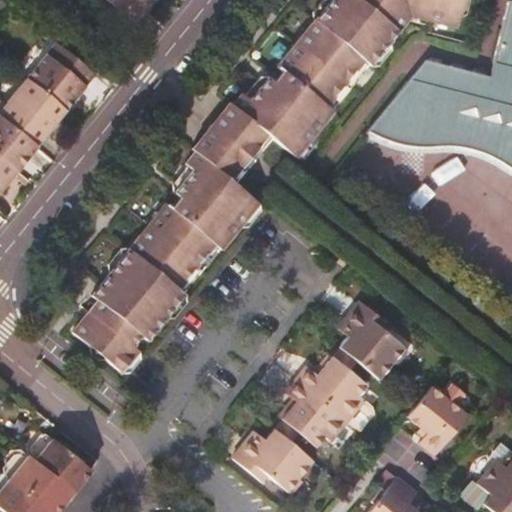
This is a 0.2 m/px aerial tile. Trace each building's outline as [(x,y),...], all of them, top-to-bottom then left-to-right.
[(146,11),(132,0),(107,0),(136,24),(146,11)] [(132,0),(146,11),(155,0),(132,0)] [(195,152),(234,184),(248,167),(251,163),(258,155),(272,137),(296,156),(316,132),(332,112),(329,108),(326,106),(363,61),(365,62),(370,66),(371,64),(391,39),(409,16),(428,21),(456,28),(458,21),(463,0),(332,0),(254,98),(243,91),(238,98),(235,104),(231,101),(209,129),(192,150),(195,152)] [(511,1),(509,1),(488,78),(423,62),(414,74),(369,132),(379,138),(384,139),(391,141),(399,140),(406,138),(419,134),(432,132),(441,132),(449,131),(455,132),(462,134),(468,136),(476,139),(483,143),(501,156),(511,161),(511,1)] [(55,45),(27,79),(66,110),(93,76),(55,45)] [(66,110),(27,79),(0,112),(0,116),(37,147),(66,110)] [(37,147),(0,116),(0,156),(18,171),(37,147)] [(234,184),(195,152),(186,164),(194,170),(176,192),(183,197),(174,209),(167,203),(93,295),(99,301),(74,333),(122,372),(186,293),(179,287),(214,243),(221,248),(258,203),(234,184)] [(0,193),(18,171),(0,156),(0,193)] [(349,338),(340,349),(359,364),(380,381),(394,364),(405,350),(386,335),(392,327),(361,302),(339,329),(349,338)] [(359,364),(340,349),(332,359),(318,376),(314,373),(307,367),(296,381),(346,422),(362,403),(358,399),(367,388),(350,375),(359,364)] [(410,354),(405,350),(394,364),(399,368),(410,354)] [(314,373),(318,376),(332,359),(328,355),(314,373)] [(346,422),(296,381),(285,394),(292,400),(296,403),(281,421),(274,430),(293,445),(300,437),(317,450),(326,440),(329,443),(346,422)] [(415,408),(406,420),(426,437),(420,444),(437,458),(469,417),(432,387),(415,408)] [(277,418),(281,421),(296,403),(292,400),(277,418)] [(362,403),(346,422),(351,426),(359,433),(373,417),(372,411),(367,406),(362,403)] [(346,422),(329,443),(334,447),(351,426),(346,422)] [(293,445),(274,430),(265,441),(255,433),(233,460),(264,485),(269,479),(288,495),(300,480),(314,463),(293,445)] [(53,439),(35,462),(73,494),(91,471),(53,439)] [(35,462),(29,457),(10,480),(49,511),(57,511),(73,494),(35,462)] [(498,461),(479,485),(493,496),(484,506),(492,511),(511,511),(511,462),(507,469),(498,461)] [(415,511),(416,511),(415,511),(410,511),(407,510),(414,501),(419,495),(398,478),(396,480),(387,472),(377,484),(387,492),(370,511),(415,511)] [(49,511),(10,480),(0,492),(0,508),(4,511),(49,511)] [(300,480),(288,495),(292,498),(304,483),(300,480)] [(493,496),(479,485),(473,480),(460,496),(480,511),(484,506),(493,496)] [(410,511),(415,511),(416,511),(420,506),(414,501),(407,510),(410,511)]
